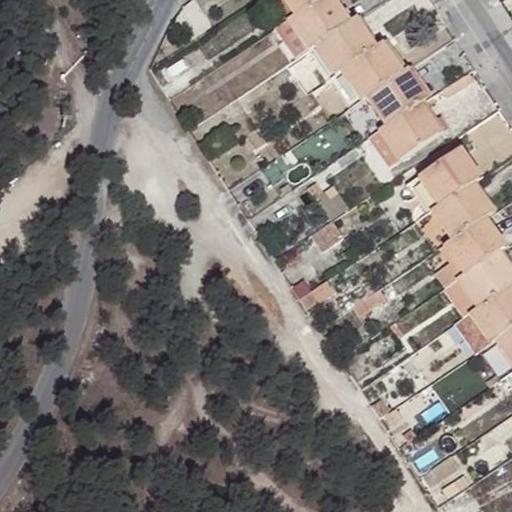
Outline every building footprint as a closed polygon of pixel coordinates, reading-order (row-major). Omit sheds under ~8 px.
[(282,0),(267,0),(284,25),(289,22),(295,18),(282,0)] [(282,0),(295,18),(289,22),(308,52),(315,48),(334,77),(341,72),(361,102),(366,99),(385,129),(369,140),(389,171),(441,134),(434,122),(428,127),(416,108),(422,104),(411,87),(416,83),(408,71),(403,75),(394,61),(389,65),(378,48),(372,52),(361,34),(365,31),(358,20),(351,25),(343,11),(338,14),(328,0),(282,0)] [(289,22),(284,25),(304,55),(308,52),(289,22)] [(383,44),(378,48),(389,65),(394,61),(383,44)] [(468,73),(452,83),(459,93),(474,83),(468,73)] [(427,100),(416,83),(411,87),(422,104),(427,100)] [(459,93),(452,83),(437,94),(449,100),(459,93)] [(428,127),(434,122),(422,104),(416,108),(428,127)] [(227,125),(205,140),(215,156),(237,140),(227,125)] [(443,247),(454,263),(463,277),(455,282),(475,311),(467,316),(487,346),(494,342),(511,368),(511,299),(507,292),(511,287),(511,282),(495,256),(501,253),(481,224),(489,219),(469,189),(476,184),(456,154),(406,188),(425,217),(431,214),(450,243),(443,247)] [(315,185),(308,189),(315,199),(322,195),(315,185)] [(319,241),(328,249),(344,233),(336,225),(319,241)] [(463,277),(454,263),(433,277),(442,291),(455,282),(463,277)] [(455,282),(442,291),(462,320),(467,316),(475,311),(455,282)] [(467,316),(462,320),(453,326),(473,355),(487,346),(467,316)]
